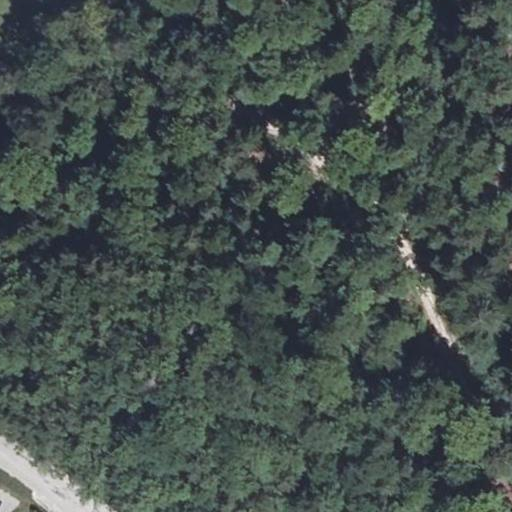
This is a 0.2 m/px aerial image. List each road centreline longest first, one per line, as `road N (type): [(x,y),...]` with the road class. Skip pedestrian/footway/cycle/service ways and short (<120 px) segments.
road 1 (track): [(309,134),(348,153),(410,251),(511,465)]
road 2 (track): [(0,309),(102,191),(122,115)]
road 3 (track): [(122,115),(209,97),(309,134)]
road 4 (track): [(0,208),(122,115)]
